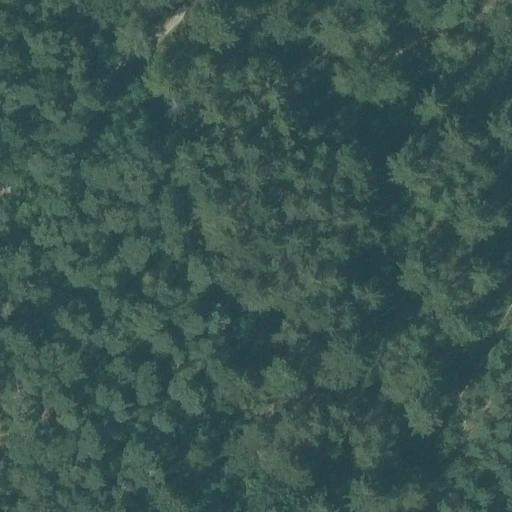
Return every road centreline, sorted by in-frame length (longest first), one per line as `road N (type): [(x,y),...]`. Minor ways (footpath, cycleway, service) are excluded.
road 1 (unknown): [(115,511),(23,287),(0,263)]
road 2 (track): [(0,194),(186,0)]
